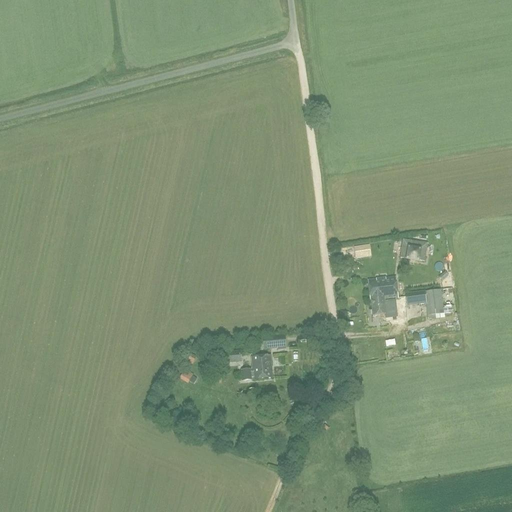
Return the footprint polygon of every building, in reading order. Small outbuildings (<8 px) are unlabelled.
[(431,232),(407,235),(409,253),(433,250),(431,232)] [(423,268),(409,277),(411,281),(416,278),(419,283),(429,277),(423,268)] [(396,279),(369,282),(371,303),(371,302),(373,317),(386,316),(384,301),(398,299),(396,279)] [(444,314),(441,291),(425,292),(428,316),(444,314)] [(410,319),(418,317),(414,303),(406,305),(410,319)] [(264,349),(286,347),(285,336),(263,338),(264,349)] [(242,362),(241,351),(219,353),(220,364),(242,362)] [(184,360),(181,365),(190,369),(192,365),(196,358),(188,355),(185,360),(184,360)] [(251,379),(253,379),(253,381),(273,379),(271,356),(251,358),(253,373),(250,373),(250,371),(242,372),(243,382),(251,381),(251,379)] [(192,377),(185,372),(181,377),(189,382),(192,377)]
